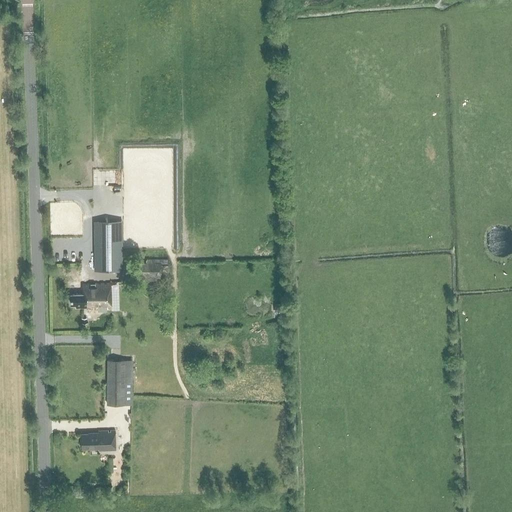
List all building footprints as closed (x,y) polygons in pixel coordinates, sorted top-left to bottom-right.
[(122,252),(120,252),(120,222),(95,222),(96,270),(122,270),(122,252)] [(154,260),(145,259),(145,263),(140,263),(140,276),(160,276),(160,263),(154,263),(154,260)] [(89,310),(110,309),(110,284),(83,285),(83,293),(70,294),(70,305),(76,305),(76,308),(89,307),(89,310)] [(124,405),(124,360),(107,360),(106,405),(124,405)] [(81,434),(81,448),(98,448),(99,451),(116,450),(115,431),(111,431),(111,432),(108,432),(108,431),(98,431),(98,434),(81,434)]
